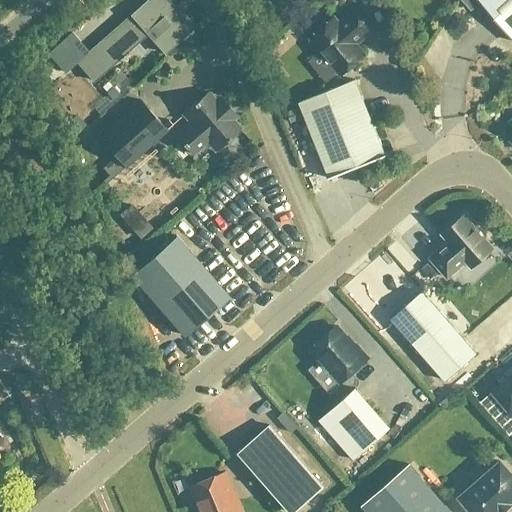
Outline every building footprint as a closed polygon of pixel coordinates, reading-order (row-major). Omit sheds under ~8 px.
[(191,31),(164,0),(150,0),(113,33),(129,51),(130,50),(126,46),(143,31),(164,55),(191,31)] [(511,0),(462,0),(471,10),(479,3),(511,40),(511,0)] [(376,29),(360,9),(339,26),(334,20),(309,40),(311,42),(308,44),(318,55),(320,53),(340,77),(365,57),(353,43),(361,36),(364,39),(376,29)] [(117,61),(101,43),(76,64),(93,83),(117,61)] [(328,179),(328,180),(386,157),(385,156),(355,82),(298,104),(328,179)] [(207,143),(215,152),(225,143),(226,143),(229,140),(239,131),(231,122),(236,118),(219,99),(215,103),(207,94),(197,104),(196,103),(193,106),(193,107),(183,116),(191,125),(176,138),(182,145),(182,146),(185,149),(192,156),(207,143)] [(166,133),(139,102),(98,139),(125,169),(166,133)] [(176,106),(164,112),(169,124),(181,119),(176,106)] [(402,157),(418,151),(413,138),(397,144),(402,157)] [(131,205),(119,216),(140,240),(152,229),(131,205)] [(335,231),(351,226),(347,216),(332,221),(335,231)] [(475,230),(463,217),(442,236),(450,245),(442,251),(441,250),(430,260),(447,280),(458,270),(457,268),(464,262),(471,270),(493,251),(483,240),(486,238),(478,228),(475,230)] [(183,337),(228,298),(175,238),(130,277),(183,337)] [(422,294),(391,321),(445,382),(476,355),(422,294)] [(336,328),(311,350),(341,384),(367,360),(355,346),(352,347),(336,328)] [(511,375),(491,394),(511,417),(511,375)] [(389,430),(355,390),(318,422),(353,462),(389,430)] [(269,427),(239,454),(289,511),(295,511),(323,488),(269,427)] [(385,435),(372,446),(380,455),(393,444),(385,435)] [(499,465),(461,498),(459,499),(460,500),(461,500),(471,511),(502,511),(510,505),(509,504),(511,501),(511,478),(501,465),(500,463),(499,464),(499,465)] [(448,511),(409,466),(362,507),(366,511),(448,511)] [(238,511),(223,475),(191,488),(197,503),(195,504),(198,511),(238,511)]
